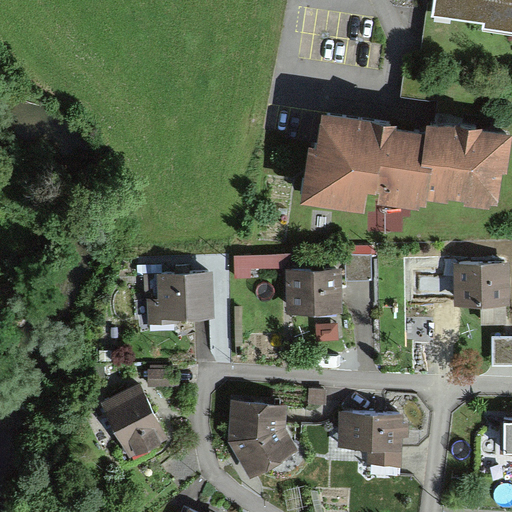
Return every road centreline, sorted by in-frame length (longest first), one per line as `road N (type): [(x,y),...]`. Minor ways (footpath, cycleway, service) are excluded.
road 1 (residential): [(441,386),(219,371),(204,384),(202,451),(214,477),(268,511)]
road 2 (unknown): [(382,0),(395,64),(393,77),(373,83),(291,70),(289,11),(296,0)]
road 3 (residential): [(425,511),(441,386)]
